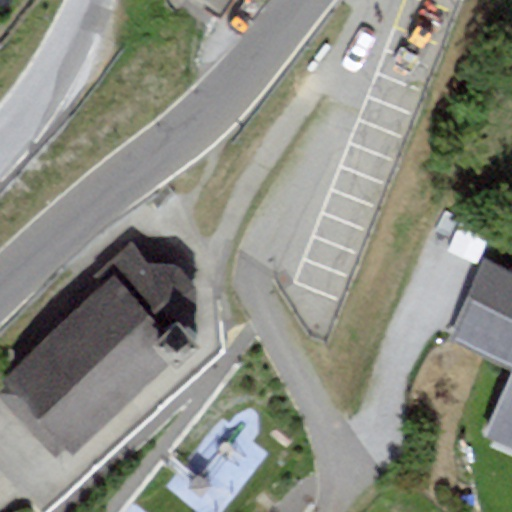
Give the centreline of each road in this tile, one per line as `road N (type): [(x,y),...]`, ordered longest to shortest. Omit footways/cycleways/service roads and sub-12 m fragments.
road 1 (tertiary): [(300,0),(216,104),(93,199),(0,287)]
road 2 (tertiary): [(0,150),(47,86),(88,0)]
